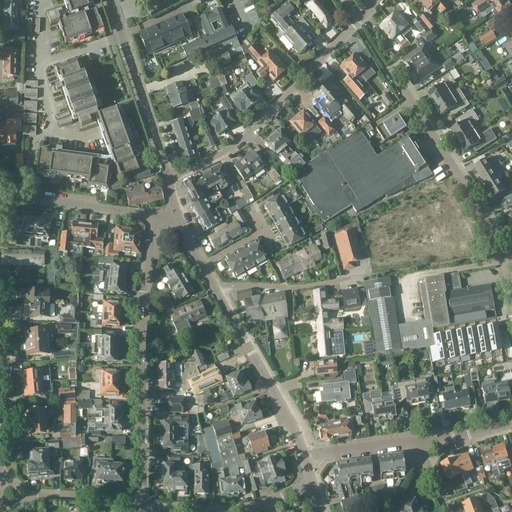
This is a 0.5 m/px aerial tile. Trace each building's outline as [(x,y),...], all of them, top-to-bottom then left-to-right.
[(4,0),(4,15),(18,15),(18,11),(22,11),(22,7),(18,7),(17,0),(4,0)] [(89,0),(65,0),(71,15),(92,7),(89,0)] [(315,0),(313,0),(306,7),(326,29),(330,25),(328,22),(332,19),(319,5),(315,0)] [(420,1),(426,8),(423,11),(426,14),(419,19),(430,32),(432,30),(437,26),(429,17),(432,15),(430,12),(437,6),(432,0),(413,0),(417,4),(420,1)] [(432,0),(437,6),(444,13),(450,8),(443,0),(432,0)] [(485,10),(484,10),(486,9),(489,15),(493,13),(506,4),(503,0),(487,0),(484,3),(481,0),(473,6),(474,7),(473,8),(478,15),(485,10)] [(277,11),(274,14),(306,48),(312,42),(303,32),(309,27),(302,19),(295,26),(288,19),(295,12),(287,3),(277,11)] [(486,24),(490,31),(510,18),(510,17),(511,15),(511,9),(508,3),(507,4),(506,4),(493,13),(496,18),(486,24)] [(468,13),(464,7),(454,15),(458,20),(468,13)] [(206,37),(200,40),(205,52),(206,52),(235,39),(236,38),(231,28),(230,28),(222,10),(221,9),(198,19),(206,37)] [(58,25),(59,27),(60,31),(65,45),(104,32),(97,11),(65,21),(62,12),(58,13),(54,14),(50,16),(47,17),(50,28),(58,25)] [(398,13),(389,20),(404,37),(412,31),(412,30),(409,26),(398,13)] [(269,19),(280,32),(276,36),(280,39),(283,36),(299,54),(306,48),(274,14),(269,19)] [(17,23),(22,23),(22,20),(18,20),(18,15),(4,15),(4,32),(17,33),(17,23)] [(190,37),(181,16),(161,24),(163,28),(161,29),(169,46),(190,37)] [(413,23),(419,31),(423,37),(430,32),(419,19),(419,18),(413,23)] [(270,25),(265,20),(259,26),(263,30),(270,25)] [(393,40),(394,39),(404,51),(411,46),(404,37),(389,20),(381,27),(393,40)] [(159,25),(138,34),(148,56),(169,46),(161,29),(159,25)] [(427,44),(437,36),(432,30),(430,32),(423,37),(422,37),(427,44)] [(496,39),(492,32),(480,40),(484,47),(496,39)] [(24,36),(13,36),(13,44),(24,44),(24,36)] [(229,58),(243,52),(240,47),(240,46),(239,47),(235,39),(206,52),(214,71),(231,64),(229,58)] [(248,39),(240,46),(240,47),(243,52),(244,56),(249,52),(253,57),(252,58),(257,63),(257,64),(261,69),(256,74),(262,80),(268,76),(273,82),(280,76),(258,52),(259,51),(254,45),(253,45),(248,39)] [(188,60),(205,52),(200,40),(182,48),(188,60)] [(258,52),(280,76),(287,70),(265,46),(259,51),(258,52)] [(406,59),(414,70),(430,59),(426,53),(429,51),(426,46),(406,59)] [(3,50),(2,81),(14,81),(14,78),(16,78),(16,50),(3,50)] [(392,60),(397,56),(393,50),(388,55),(392,60)] [(474,54),(479,62),(484,59),(480,51),(474,54)] [(459,52),(451,57),(452,59),(456,64),(463,58),(459,52)] [(356,54),(348,61),(360,75),(368,68),(356,54)] [(477,60),(473,55),(468,58),(471,64),(477,60)] [(245,59),(230,66),(232,70),(246,63),(245,59)] [(434,64),(430,59),(414,70),(421,81),(441,67),(437,62),(434,64)] [(446,72),(456,65),(456,64),(452,59),(442,66),(446,72)] [(78,117),(80,123),(81,128),(85,126),(89,125),(93,123),(97,122),(95,117),(98,115),(120,178),(141,171),(119,107),(98,115),(97,113),(96,111),(78,60),(55,68),(57,76),(60,75),(75,118),(78,117)] [(344,82),(357,97),(365,90),(355,78),(360,75),(348,61),(340,68),(348,78),(344,82)] [(161,72),(170,68),(168,63),(158,67),(161,72)] [(230,66),(215,72),(216,74),(221,88),(224,96),(225,97),(229,96),(229,94),(230,94),(227,85),(225,79),(225,77),(233,73),(232,70),(230,66)] [(427,94),(434,105),(455,92),(451,87),(456,84),(449,73),(438,80),(441,86),(427,94)] [(216,100),(217,99),(224,96),(221,88),(216,74),(208,76),(216,100)] [(237,91),(239,92),(251,108),(252,107),(255,107),(257,105),(257,103),(257,102),(256,100),(257,99),(250,91),(257,84),(252,77),(251,74),(242,81),(245,84),(244,85),(245,85),(241,89),(240,88),(237,91)] [(508,85),(504,79),(494,85),(498,91),(499,93),(507,88),(506,86),(508,85)] [(188,104),(191,111),(199,109),(197,104),(195,104),(190,89),(195,87),(194,81),(188,83),(183,84),(182,84),(166,89),(166,91),(165,92),(167,96),(168,96),(172,109),(188,104)] [(330,83),(322,90),(333,103),(334,103),(349,122),(350,121),(352,123),(358,118),(356,116),(358,115),(348,103),(342,108),(336,101),(342,96),(330,83)] [(17,89),(17,92),(17,94),(22,94),(22,84),(17,84),(14,84),(14,89),(17,89)] [(497,91),(494,86),(489,89),(492,94),(497,91)] [(434,105),(441,116),(454,108),(457,114),(460,112),(461,113),(466,111),(465,109),(470,106),(460,89),(455,92),(434,105)] [(325,111),(333,103),(322,90),(314,97),(325,111)] [(0,93),(0,106),(17,107),(17,106),(21,106),(22,94),(17,94),(17,92),(7,92),(7,93),(0,93)] [(250,109),(251,108),(239,92),(235,96),(234,95),(229,99),(240,113),(242,112),(243,114),(245,112),(248,113),(250,111),(250,109)] [(216,114),(226,131),(228,130),(230,131),(232,129),(233,127),(234,126),(232,124),(233,123),(228,114),(228,115),(224,108),(223,108),(222,106),(219,108),(221,110),(219,111),(219,112),(216,114)] [(177,144),(180,154),(192,150),(186,131),(191,129),(193,125),(193,122),(202,119),(199,109),(191,111),(188,112),(190,118),(171,124),(177,144)] [(451,131),(458,142),(479,130),(475,124),(479,121),(472,110),(460,118),(463,123),(451,131)] [(305,127),(304,128),(313,140),(321,133),(315,127),(316,126),(303,112),(297,118),(305,127)] [(225,132),(226,131),(216,114),(212,117),(211,116),(206,118),(210,124),(209,125),(215,134),(216,134),(218,136),(220,135),(222,135),(224,134),(225,132)] [(366,124),(371,121),(366,115),(362,119),(366,124)] [(397,115),(376,129),(384,142),(406,129),(397,115)] [(313,140),(304,128),(305,127),(297,118),(290,123),(302,138),(302,139),(309,148),(315,142),(313,140)] [(335,132),(324,119),(318,123),(329,136),(335,132)] [(6,129),(0,129),(0,142),(3,142),(3,147),(16,146),(15,132),(22,131),(21,121),(12,121),(6,122),(6,129)] [(369,125),(360,131),(367,141),(371,139),(368,134),(373,131),(369,125)] [(458,142),(465,153),(477,146),(480,151),(497,140),(490,129),(482,135),(479,130),(458,142)] [(348,134),(345,130),(338,135),(341,139),(348,134)] [(278,131),(271,137),(294,164),(295,164),(300,169),(309,163),(298,150),(293,155),(287,147),(290,145),(278,131)] [(293,174),(293,175),(300,185),(304,191),(325,223),(351,206),(356,213),(362,209),(385,195),(386,198),(432,176),(427,168),(428,167),(418,150),(414,145),(409,137),(377,157),(367,141),(360,131),(326,152),(309,163),(300,169),(293,174)] [(209,133),(203,136),(208,150),(215,147),(209,133)] [(271,137),(264,143),(292,174),(293,174),(300,169),(295,164),(294,164),(271,137)] [(325,144),(320,148),(323,153),(324,153),(329,149),(325,144)] [(200,157),(197,148),(192,150),(180,154),(183,163),(195,160),(195,159),(200,157)] [(38,150),(35,175),(87,182),(87,188),(108,190),(111,167),(90,165),(91,160),(46,154),(47,151),(38,150)] [(253,152),(243,159),(254,174),(264,167),(253,152)] [(311,161),(317,157),(312,152),(307,156),(311,161)] [(24,176),(23,155),(15,155),(16,169),(18,169),(18,176),(24,176)] [(474,168),(481,178),(492,170),(493,171),(502,165),(498,160),(494,163),(491,158),(489,158),(474,168)] [(243,182),(254,174),(243,159),(233,167),(243,182)] [(215,180),(220,190),(221,191),(230,186),(219,166),(203,174),(202,175),(207,185),(215,180)] [(148,169),(136,173),(139,180),(151,176),(148,169)] [(275,185),(281,181),(273,170),(267,174),(275,185)] [(492,170),(481,178),(487,188),(499,180),(493,171),(492,170)] [(186,196),(192,206),(218,192),(220,190),(215,180),(207,185),(202,175),(189,182),(190,183),(185,186),(184,189),(187,196),(186,196)] [(505,190),(499,180),(487,188),(493,198),(505,190)] [(121,189),(119,181),(110,184),(112,191),(121,189)] [(128,206),(143,203),(141,192),(144,192),(142,185),(139,185),(139,190),(139,186),(132,188),(133,193),(126,195),(128,206)] [(270,216),(288,206),(301,198),(295,187),(290,190),(294,198),(286,202),(282,195),(278,197),(277,196),(265,203),(265,204),(264,205),(270,216)] [(161,188),(144,192),(141,192),(143,203),(163,200),(161,188)] [(244,198),(245,200),(246,202),(253,199),(247,188),(240,192),(244,198)] [(190,207),(198,221),(212,213),(211,212),(208,206),(214,203),(214,204),(222,199),(218,192),(192,206),(190,207)] [(511,195),(503,200),(501,201),(504,209),(511,205),(511,195)] [(244,198),(234,204),(238,210),(238,211),(248,205),(246,202),(245,200),(244,198)] [(231,214),(238,210),(234,204),(227,209),(231,214)] [(270,216),(276,226),(293,216),(288,206),(270,216)] [(198,221),(204,233),(219,225),(219,224),(223,222),(221,220),(218,214),(216,210),(211,212),(212,213),(198,221)] [(245,222),(239,212),(234,215),(240,226),(245,222)] [(299,227),(293,216),(276,226),(281,237),(299,227)] [(16,246),(33,248),(36,219),(23,218),(22,228),(18,227),(17,235),(20,235),(19,240),(17,240),(16,246)] [(36,219),(33,248),(42,249),(42,243),(47,244),(50,221),(36,219)] [(59,253),(69,253),(70,247),(88,248),(89,239),(83,238),(85,224),(72,222),(71,234),(70,234),(61,233),(59,253)] [(236,223),(224,230),(222,227),(215,231),(217,234),(208,239),(214,250),(242,234),(236,223)] [(361,233),(358,223),(334,230),(336,235),(334,236),(343,271),(353,268),(352,263),(361,260),(355,235),(361,233)] [(89,239),(88,248),(102,250),(103,240),(96,239),(97,225),(85,224),(83,238),(89,239)] [(305,238),(299,227),(281,237),(287,247),(305,238)] [(114,250),(138,253),(140,232),(137,232),(137,230),(117,228),(114,250)] [(329,234),(320,236),(324,250),(332,248),(329,234)] [(256,242),(246,248),(259,271),(260,271),(258,267),(267,261),(267,260),(272,257),(266,245),(260,248),(256,242)] [(112,245),(106,244),(104,257),(117,258),(118,253),(111,252),(112,245)] [(305,251),(296,255),(304,271),(314,266),(312,263),(320,259),(315,247),(306,252),(305,251)] [(236,254),(246,274),(255,268),(257,272),(259,271),(246,248),(236,254)] [(43,265),(44,252),(2,251),(1,264),(43,265)] [(235,280),(246,274),(236,254),(224,260),(225,261),(222,262),(226,270),(229,268),(235,280)] [(301,273),(304,271),(296,255),(276,265),(283,280),(300,272),(301,273)] [(98,264),(111,265),(110,271),(106,271),(105,273),(100,272),(99,277),(124,280),(125,275),(127,274),(127,270),(126,268),(126,267),(112,266),(113,259),(103,258),(99,259),(98,264)] [(167,284),(171,292),(180,287),(178,283),(182,281),(181,280),(186,278),(180,268),(175,271),(172,265),(162,271),(170,283),(167,284)] [(442,276),(424,279),(425,283),(426,292),(444,289),(445,294),(461,291),(458,274),(442,276)] [(94,282),(104,283),(103,291),(108,292),(108,291),(116,292),(117,294),(120,295),(123,293),(125,291),(125,288),(124,286),(124,280),(99,277),(99,278),(95,277),(94,282)] [(194,291),(186,278),(181,280),(182,281),(178,283),(180,287),(171,292),(176,300),(181,296),(182,298),(194,291)] [(390,279),(365,283),(377,358),(403,354),(402,352),(428,348),(435,347),(432,330),(430,321),(426,292),(425,283),(419,284),(425,322),(397,326),(390,279)] [(444,289),(426,292),(430,321),(432,330),(449,327),(448,319),(485,313),(494,311),(490,286),(461,291),(445,294),(444,289)] [(25,290),(24,303),(48,304),(49,291),(25,290)] [(237,293),(238,302),(244,301),(248,324),(264,321),(264,322),(287,318),(284,294),(260,298),(260,297),(252,298),(250,290),(237,293)] [(312,292),(314,313),(329,311),(339,310),(338,300),(328,301),(327,290),(312,292)] [(357,290),(349,291),(352,309),(360,308),(357,290)] [(340,292),(343,310),(352,309),(349,291),(340,292)] [(91,308),(91,313),(98,314),(103,314),(119,315),(121,313),(121,310),(119,308),(120,303),(114,303),(114,302),(104,301),(104,296),(92,295),(92,300),(103,302),(103,306),(97,306),(97,308),(91,308)] [(199,301),(176,311),(181,324),(182,323),(185,331),(184,332),(186,336),(186,338),(193,336),(192,333),(190,329),(191,329),(188,324),(205,317),(205,315),(206,313),(205,311),(203,310),(202,308),(203,306),(201,303),(199,302),(199,301)] [(173,308),(171,302),(160,307),(162,314),(173,308)] [(48,317),(48,304),(24,303),(24,316),(48,317)] [(59,316),(59,324),(78,324),(78,318),(79,306),(70,305),(70,306),(70,309),(70,316),(59,316)] [(176,311),(169,314),(176,332),(177,334),(178,334),(180,339),(186,336),(184,332),(185,331),(182,323),(181,324),(176,311)] [(329,311),(314,313),(317,334),(343,331),(342,318),(330,320),(329,311)] [(118,327),(118,323),(120,321),(120,318),(119,316),(119,315),(103,314),(102,327),(112,328),(112,327),(118,327)] [(78,332),(78,324),(59,324),(55,324),(55,334),(71,335),(71,332),(78,332)] [(431,364),(501,352),(497,326),(434,335),(436,347),(435,347),(428,348),(429,351),(430,359),(431,364)] [(24,329),(25,343),(46,341),(45,328),(24,329)] [(328,337),(318,338),(320,358),(327,358),(327,362),(312,362),(313,371),(339,369),(339,358),(347,357),(347,354),(343,354),(342,333),(328,334),(328,337)] [(91,345),(91,348),(118,349),(118,344),(119,343),(119,339),(118,338),(118,336),(101,336),(94,336),(94,345),(91,345)] [(46,350),(46,341),(25,343),(26,356),(51,354),(51,349),(46,350)] [(180,343),(174,345),(176,351),(183,348),(180,343)] [(97,355),(101,355),(101,361),(118,362),(118,361),(119,360),(119,356),(118,355),(118,349),(91,348),(91,354),(97,354),(97,355)] [(200,351),(190,355),(194,364),(196,369),(197,368),(206,365),(200,351)] [(423,361),(430,359),(429,351),(421,353),(423,361)] [(53,354),(54,361),(75,359),(75,352),(53,354)] [(392,366),(392,359),(379,360),(379,367),(392,366)] [(157,365),(157,378),(182,377),(182,364),(173,364),(157,365)] [(194,364),(182,364),(182,377),(186,377),(192,391),(194,395),(197,394),(222,382),(214,365),(198,372),(197,368),(196,369),(194,364)] [(503,365),(491,367),(492,374),(504,372),(503,365)] [(470,370),(470,373),(471,382),(478,381),(477,369),(470,370)] [(22,379),(23,380),(24,384),(50,382),(49,370),(23,372),(23,374),(21,375),(22,379)] [(95,384),(101,384),(118,384),(118,382),(119,381),(119,378),(118,377),(118,371),(111,371),(95,371),(95,384)] [(319,392),(321,403),(335,402),(335,404),(345,402),(345,401),(350,400),(349,385),(356,384),(355,371),(343,373),(344,383),(322,385),(322,392),(319,392)] [(219,385),(222,391),(244,382),(243,379),(244,378),(242,374),(240,373),(240,372),(225,378),(226,382),(219,385)] [(463,374),(466,388),(472,387),(471,382),(470,373),(463,374)] [(174,391),(174,385),(180,385),(184,393),(185,392),(186,394),(192,391),(186,377),(182,377),(157,378),(157,391),(174,391)] [(425,380),(414,382),(418,404),(426,403),(425,401),(428,400),(428,395),(434,394),(432,378),(424,379),(425,380)] [(439,378),(433,379),(436,394),(442,392),(439,378)] [(486,405),(498,402),(495,386),(494,381),(488,382),(489,387),(483,388),(486,405)] [(500,385),(495,386),(498,402),(511,400),(509,391),(511,390),(511,381),(500,383),(500,385)] [(23,395),(25,396),(25,397),(42,395),(42,397),(53,396),(52,385),(51,385),(50,382),(24,384),(24,390),(23,391),(23,395)] [(218,393),(219,395),(219,397),(220,400),(222,401),(222,402),(251,391),(251,390),(252,388),(250,385),(248,384),(248,382),(244,383),(244,382),(222,391),(218,393)] [(411,406),(418,404),(414,382),(404,383),(404,382),(397,383),(398,392),(399,392),(400,400),(405,399),(406,404),(410,403),(411,406)] [(118,395),(118,391),(119,389),(119,386),(118,385),(118,384),(101,384),(101,396),(111,396),(111,395),(118,395)] [(445,411),(458,409),(455,394),(454,387),(445,389),(446,395),(443,396),(445,411)] [(59,401),(64,400),(74,399),(75,399),(74,389),(57,390),(59,401)] [(362,394),(365,414),(372,412),(373,420),(374,422),(386,421),(381,391),(362,394)] [(467,391),(455,394),(458,409),(470,407),(467,391)] [(77,392),(77,400),(89,400),(89,392),(77,392)] [(392,396),(382,398),(386,422),(394,420),(393,417),(397,417),(395,404),(401,403),(400,400),(399,392),(398,392),(392,392),(392,396)] [(203,401),(198,401),(198,409),(198,415),(204,413),(204,406),(209,404),(209,397),(203,397),(203,401)] [(168,406),(183,407),(183,398),(168,398),(168,406)] [(75,400),(75,406),(76,406),(76,409),(92,409),(92,400),(89,400),(77,400),(75,400)] [(230,411),(231,414),(232,419),(238,416),(258,410),(257,409),(259,408),(257,404),(256,404),(255,402),(254,400),(244,403),(235,406),(231,408),(230,411)] [(60,432),(60,441),(60,443),(62,443),(62,441),(81,440),(81,436),(75,436),(76,425),(76,409),(76,406),(75,406),(65,407),(64,407),(64,425),(70,425),(71,431),(60,432)] [(221,415),(229,412),(226,406),(219,409),(221,415)] [(95,413),(101,413),(101,419),(121,419),(121,418),(123,417),(123,413),(121,412),(121,407),(95,407),(95,413)] [(25,419),(26,424),(45,422),(44,415),(52,415),(51,409),(26,411),(27,418),(25,419)] [(238,416),(232,419),(233,419),(233,420),(234,425),(241,423),(242,426),(262,419),(259,410),(258,410),(238,416)] [(160,432),(160,435),(187,436),(187,417),(171,417),(171,423),(160,423),(160,426),(158,428),(158,431),(160,432)] [(365,425),(364,417),(356,417),(357,426),(365,425)] [(98,436),(98,437),(100,437),(100,431),(121,432),(121,427),(123,425),(123,422),(121,420),(121,419),(101,419),(96,419),(96,418),(95,418),(95,424),(95,428),(88,428),(88,436),(98,436)] [(201,431),(211,465),(221,462),(215,439),(216,439),(231,434),(232,436),(238,433),(244,432),(242,426),(241,423),(234,425),(233,420),(228,422),(227,422),(212,427),(201,431)] [(340,421),(334,422),(337,439),(351,436),(348,421),(340,422),(340,421)] [(46,428),(45,422),(26,424),(26,428),(28,430),(28,435),(53,433),(53,427),(46,428)] [(321,442),(337,439),(334,422),(328,423),(328,424),(317,426),(321,442)] [(268,448),(267,444),(270,443),(267,435),(264,435),(263,432),(248,437),(253,453),(255,452),(256,455),(267,451),(266,449),(268,448)] [(215,439),(221,462),(223,469),(229,468),(237,465),(239,465),(239,464),(237,457),(233,441),(240,439),(238,433),(232,436),(231,434),(216,439),(215,439)] [(187,455),(187,436),(160,435),(160,439),(158,440),(158,444),(160,445),(160,449),(174,449),(173,455),(187,455)] [(62,441),(62,443),(62,451),(81,449),(87,449),(87,447),(88,447),(88,443),(88,436),(81,436),(81,440),(62,441)] [(125,446),(125,438),(112,437),(111,445),(125,446)] [(27,458),(29,459),(29,463),(48,462),(48,453),(61,451),(60,443),(60,441),(45,443),(46,450),(28,451),(29,454),(27,454),(27,458)] [(505,445),(493,448),(500,477),(505,476),(504,471),(511,467),(509,460),(505,445)] [(485,467),(491,465),(494,478),(500,477),(493,448),(481,451),(485,467)] [(455,459),(461,474),(462,474),(466,485),(467,486),(472,484),(468,472),(474,469),(469,454),(457,459),(455,459)] [(402,455),(377,459),(381,482),(398,479),(397,474),(405,473),(403,461),(406,459),(405,455),(402,455)] [(251,461),(242,464),(244,468),(246,476),(255,473),(253,465),(257,464),(260,474),(283,466),(280,458),(277,459),(276,457),(269,459),(267,457),(263,459),(262,461),(257,463),(256,459),(251,461)] [(447,480),(461,474),(455,459),(457,459),(456,458),(441,463),(447,480)] [(64,480),(66,480),(68,482),(72,482),(73,480),(81,480),(81,460),(73,460),(73,463),(65,463),(64,480)] [(358,462),(361,484),(365,484),(365,479),(372,477),(370,460),(358,462)] [(26,470),(29,472),(29,476),(37,475),(37,478),(55,477),(55,476),(55,467),(49,468),(48,462),(29,463),(28,463),(28,465),(26,466),(26,470)] [(95,481),(102,481),(103,483),(108,483),(110,463),(96,462),(95,481)] [(211,465),(212,474),(212,475),(218,474),(221,496),(227,495),(227,496),(229,498),(234,497),(231,478),(224,479),(223,473),(219,473),(218,470),(223,469),(221,462),(211,465)] [(346,463),(349,486),(352,496),(357,495),(355,489),(361,488),(361,484),(358,462),(346,463)] [(114,484),(115,482),(122,483),(123,463),(110,463),(108,483),(114,484)] [(333,477),(334,477),(335,488),(337,488),(342,503),(353,499),(352,496),(349,486),(346,463),(336,465),(337,472),(332,473),(331,473),(330,473),(330,474),(330,475),(330,476),(331,477),(332,477),(333,477)] [(172,487),(172,473),(173,473),(173,470),(173,465),(159,464),(159,478),(163,478),(163,486),(172,487)] [(190,474),(194,474),(194,494),(206,494),(207,472),(203,472),(203,465),(194,465),(191,465),(190,474)] [(229,468),(231,478),(234,497),(238,496),(239,495),(239,494),(245,493),(243,477),(239,477),(237,469),(237,466),(237,465),(229,468)] [(254,492),(266,488),(264,483),(271,481),(272,486),(285,482),(282,474),(285,473),(283,466),(260,474),(249,478),(254,492)] [(486,479),(482,467),(476,469),(480,480),(478,480),(480,489),(485,487),(483,479),(486,479)] [(186,474),(173,473),(172,473),(172,487),(171,492),(186,492),(186,474)] [(404,485),(397,481),(393,490),(399,494),(404,485)] [(374,499),(381,498),(379,498),(378,487),(372,488),(374,499)] [(509,487),(503,489),(506,497),(511,495),(509,487)] [(489,503),(491,507),(497,505),(495,501),(488,494),(482,496),(489,503)] [(342,503),(340,503),(343,511),(354,511),(355,511),(355,510),(361,508),(357,495),(352,496),(353,499),(342,503)] [(398,511),(427,511),(427,509),(422,507),(418,509),(413,495),(405,497),(407,502),(399,505),(399,506),(397,507),(398,511)] [(478,497),(463,503),(466,511),(475,511),(483,509),(478,497)] [(382,507),(381,498),(374,499),(370,500),(371,508),(374,508),(382,507)]
